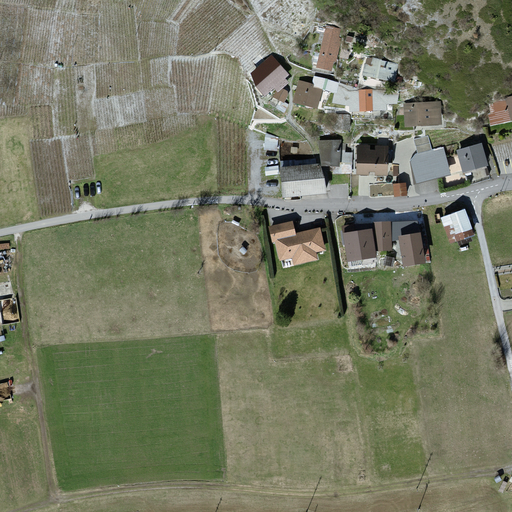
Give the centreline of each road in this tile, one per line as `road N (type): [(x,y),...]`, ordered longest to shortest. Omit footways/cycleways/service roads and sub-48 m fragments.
road 1 (track): [(14,511),(55,499),(204,484),(334,495),(511,460)]
road 2 (residential): [(469,191),(401,203),(217,199),(0,233)]
road 3 (track): [(19,229),(20,293),(55,499)]
road 4 (residential): [(469,191),(511,364)]
